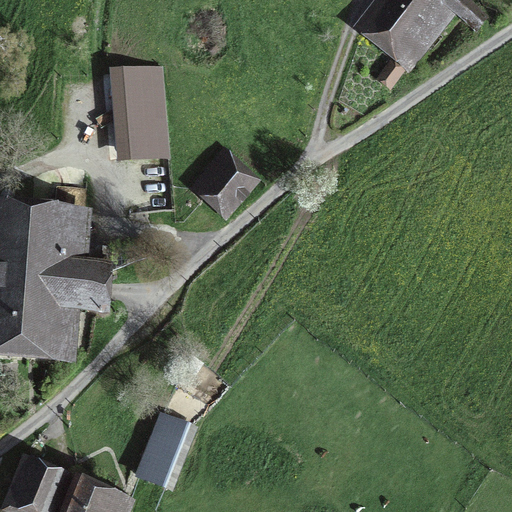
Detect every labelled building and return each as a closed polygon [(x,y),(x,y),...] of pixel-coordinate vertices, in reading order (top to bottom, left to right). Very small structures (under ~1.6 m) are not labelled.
[(392,0),(369,30),(411,63),(434,33),(436,35),(455,11),(478,30),(486,19),(463,0),(392,0)] [(123,72),(127,119),(159,116),(155,70),(123,72)] [(127,124),(133,190),(171,186),(166,121),(127,124)] [(193,189),(221,214),(254,176),(225,150),(193,189)] [(0,345),(60,350),(64,308),(80,309),(106,311),(109,269),(84,268),(66,266),(70,216),(0,211),(0,345)] [(162,417),(139,477),(172,490),(195,430),(162,417)] [(20,467),(2,511),(4,511),(49,511),(60,483),(20,467)] [(126,511),(131,502),(113,494),(111,500),(80,488),(70,511),(126,511)]
